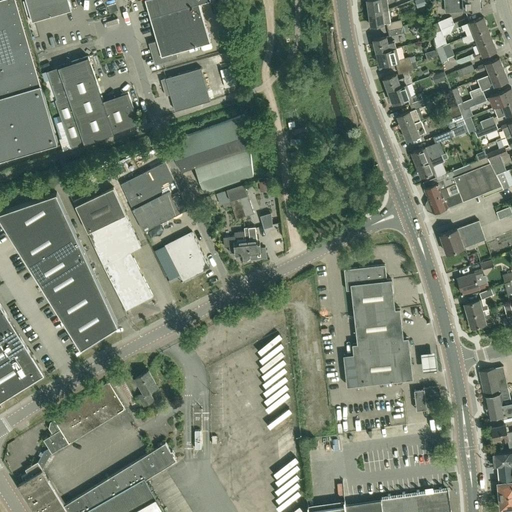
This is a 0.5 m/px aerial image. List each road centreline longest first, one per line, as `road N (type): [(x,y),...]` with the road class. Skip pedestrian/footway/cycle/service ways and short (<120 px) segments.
road 1 (tertiary): [(0,429),(135,346),(406,210)]
road 2 (track): [(298,263),(265,75),(270,0)]
road 3 (unknown): [(453,358),(428,379),(347,395),(330,248)]
road 4 (secondary): [(406,210),(352,63),(341,0)]
road 5 (secondary): [(453,358),(406,210)]
road 6 (secondary): [(473,511),(453,358)]
